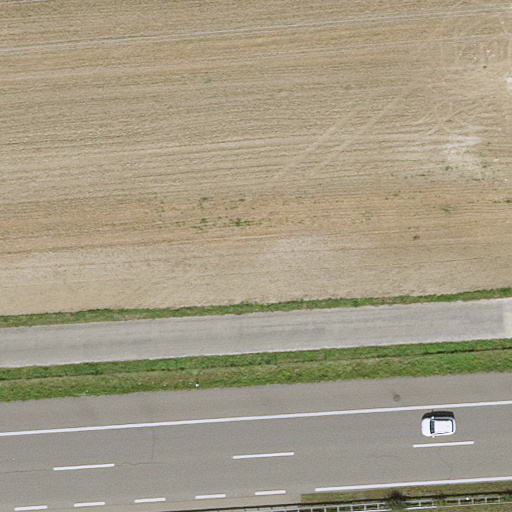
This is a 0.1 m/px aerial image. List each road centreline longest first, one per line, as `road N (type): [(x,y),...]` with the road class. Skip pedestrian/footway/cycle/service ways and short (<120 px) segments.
road 1 (unclassified): [(0,342),(511,307)]
road 2 (motorway): [(511,442),(0,474)]
